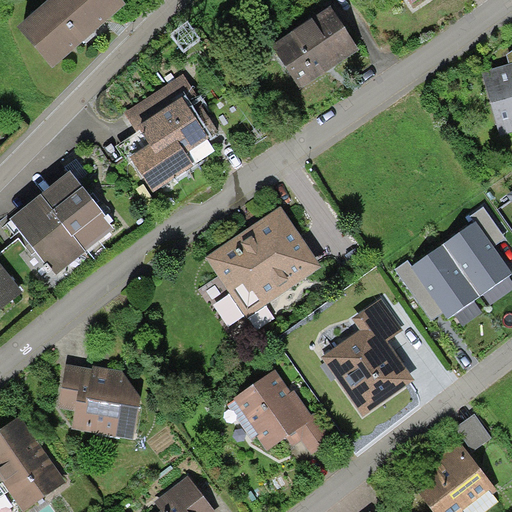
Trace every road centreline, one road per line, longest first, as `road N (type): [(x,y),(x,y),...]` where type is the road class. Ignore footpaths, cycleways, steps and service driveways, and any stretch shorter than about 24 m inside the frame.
road 1 (residential): [(504,0),(82,294),(0,365)]
road 2 (residential): [(308,511),(511,353)]
road 3 (residential): [(0,180),(174,0)]
